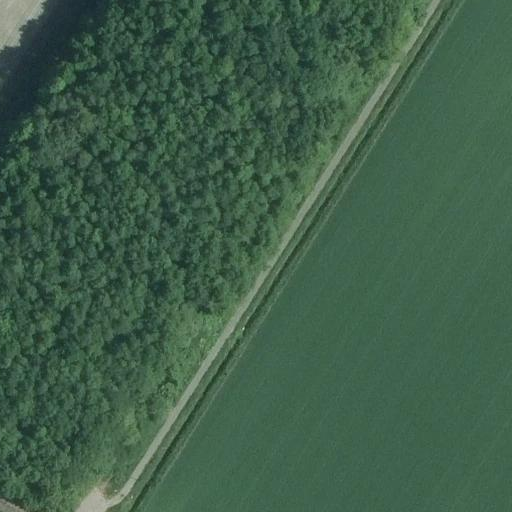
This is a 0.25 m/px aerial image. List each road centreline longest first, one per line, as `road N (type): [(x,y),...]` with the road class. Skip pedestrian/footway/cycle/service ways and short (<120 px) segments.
road 1 (track): [(98,506),(421,0)]
road 2 (unknown): [(94,0),(0,146)]
